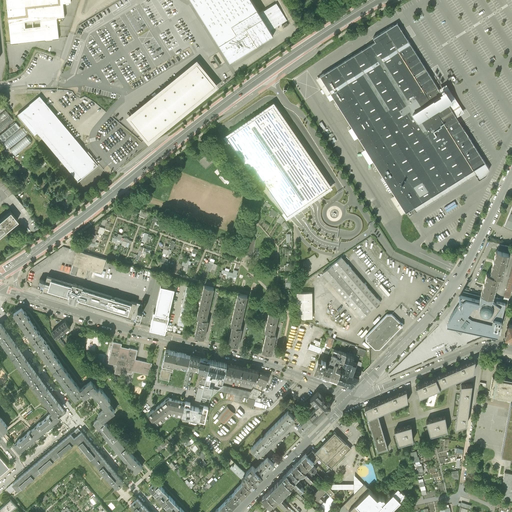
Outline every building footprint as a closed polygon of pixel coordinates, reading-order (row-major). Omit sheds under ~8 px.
[(7,0),(12,44),(62,38),(60,17),(67,17),(66,4),(73,4),(73,0),(7,0)] [(183,0),(187,3),(191,1),(230,62),(289,25),(277,4),(260,14),(250,0),(183,0)] [(167,61),(138,14),(120,24),(149,72),(167,61)] [(376,43),(321,78),(331,93),(342,111),(406,212),(473,170),(479,179),(486,175),(489,168),(466,133),(456,117),(445,98),(438,88),(410,43),(401,29),(397,22),(372,37),(376,43)] [(196,60),(127,118),(149,144),(218,86),(196,60)] [(446,84),(438,88),(448,104),(456,117),(464,112),(456,99),(446,84)] [(43,97),(20,114),(77,184),(99,164),(43,97)] [(0,136),(16,156),(33,142),(0,102),(0,136)] [(252,165),(287,216),(290,214),(294,212),(298,208),(303,205),(307,203),(310,200),(315,197),(319,194),(330,187),(273,104),(263,111),(250,120),(240,127),(226,136),(248,168),(252,165)] [(32,217),(0,177),(0,185),(28,220),(32,217)] [(273,208),(270,212),(275,216),(279,212),(273,208)] [(0,235),(18,221),(10,211),(0,219),(0,235)] [(282,215),(277,219),(282,223),(286,219),(282,215)] [(253,231),(248,230),(243,253),(251,255),(254,239),(251,239),(253,231)] [(147,242),(148,239),(151,239),(153,234),(146,231),(142,240),(147,242)] [(119,233),(119,235),(115,235),(114,240),(122,242),(123,233),(119,233)] [(131,247),(133,239),(125,237),(123,244),(131,247)] [(166,244),(161,263),(168,265),(171,256),(167,255),(170,245),(166,244)] [(150,252),(152,249),(141,245),(136,258),(140,260),(143,251),(147,253),(147,251),(150,252)] [(69,248),(63,246),(32,268),(35,272),(69,248)] [(508,252),(497,249),(490,273),(499,276),(502,276),(508,252)] [(78,250),(70,272),(85,277),(88,268),(102,273),(107,259),(78,250)] [(362,319),(381,303),(341,256),(322,272),(362,319)] [(208,270),(216,272),(218,263),(215,262),(216,258),(211,257),(208,270)] [(184,264),(185,264),(185,269),(193,269),(193,260),(184,260),(184,264)] [(230,271),(230,269),(224,267),(222,277),(235,280),(238,269),(235,269),(234,272),(230,271)] [(493,298),(499,276),(490,273),(487,272),(481,295),(493,298)] [(47,280),(40,278),(39,283),(45,284),(43,290),(69,298),(69,301),(77,303),(78,301),(112,311),(139,319),(140,317),(141,317),(144,306),(143,305),(143,303),(48,275),(47,280)] [(175,285),(161,282),(155,309),(154,309),(150,327),(166,330),(170,313),(168,313),(175,285)] [(187,325),(192,286),(185,285),(180,324),(187,325)] [(200,300),(210,303),(214,287),(204,285),(200,300)] [(300,316),(315,316),(314,291),(299,291),(300,316)] [(238,293),(234,309),(244,311),(248,295),(238,293)] [(505,304),(496,302),(496,304),(492,301),(493,298),(481,295),(479,300),(460,295),(459,295),(459,296),(458,296),(458,297),(458,298),(458,299),(459,299),(463,300),(458,306),(454,311),(449,318),(446,325),(456,327),(454,329),(457,332),(461,334),(465,329),(470,330),(480,332),(490,334),(492,335),(497,336),(505,304)] [(198,317),(207,319),(210,303),(200,300),(196,316),(198,317)] [(33,340),(41,334),(21,306),(13,312),(18,319),(28,333),(33,340)] [(241,327),(244,311),(234,309),(231,325),(232,325),(241,327)] [(265,331),(267,332),(275,334),(280,314),(270,312),(265,331)] [(391,314),(387,314),(366,335),(366,339),(373,346),(375,347),(379,348),(401,326),(400,322),(391,314)] [(207,319),(198,317),(194,334),(205,337),(209,319),(207,319)] [(65,321),(52,331),(57,338),(60,336),(71,327),(65,321)] [(21,350),(16,343),(6,329),(0,322),(0,338),(13,356),(21,350)] [(242,327),(241,327),(232,325),(228,343),(238,346),(242,327)] [(277,334),(275,334),(267,332),(262,352),(272,354),(277,334)] [(54,368),(62,363),(41,334),(33,340),(38,347),(48,361),(54,368)] [(326,345),(329,336),(326,335),(321,347),(319,353),(322,354),(326,345)] [(66,344),(60,336),(57,338),(64,346),(66,344)] [(330,336),(329,336),(326,345),(331,347),(334,338),(330,336)] [(135,359),(137,350),(128,348),(128,349),(121,347),(121,344),(113,342),(108,364),(116,365),(114,373),(123,375),(123,372),(132,374),(132,370),(150,374),(152,363),(135,359)] [(310,343),(308,349),(319,353),(321,347),(310,343)] [(365,350),(356,347),(354,353),(363,356),(365,350)] [(175,363),(176,363),(189,366),(191,355),(179,352),(166,349),(160,377),(169,379),(171,369),(173,370),(175,363)] [(42,379),(37,372),(26,357),(21,350),(13,356),(33,385),(42,379)] [(339,361),(342,362),(345,353),(338,350),(337,354),(334,361),(337,361),(338,362),(339,361)] [(332,352),(328,363),(333,364),(334,361),(337,354),(332,352)] [(344,371),(340,370),(336,379),(344,382),(352,360),(353,355),(351,354),(345,353),(342,362),(347,364),(344,371)] [(199,368),(201,357),(191,355),(189,366),(185,381),(190,382),(194,367),(199,368)] [(205,382),(211,359),(201,357),(199,368),(204,369),(204,370),(203,371),(200,381),(205,382)] [(318,358),(313,371),(320,374),(324,364),(325,360),(318,358)] [(474,358),(414,383),(417,395),(473,371),(474,358)] [(213,371),(217,372),(219,361),(211,359),(205,382),(210,383),(213,371)] [(352,360),(344,382),(351,384),(352,384),(359,376),(352,373),(356,361),(352,360)] [(223,384),(225,374),(228,363),(219,361),(217,372),(220,373),(218,383),(223,384)] [(334,361),(333,364),(328,376),(336,379),(340,370),(334,368),(337,361),(334,361)] [(79,390),(80,389),(62,363),(54,368),(59,376),(70,391),(75,398),(82,394),(79,390)] [(241,378),(244,367),(228,363),(225,374),(241,378)] [(327,365),(324,364),(320,374),(328,376),(333,364),(328,363),(327,365)] [(260,371),(244,367),(241,378),(257,382),(260,371)] [(260,371),(257,382),(263,384),(265,385),(266,386),(270,375),(260,371)] [(511,378),(493,375),(490,396),(511,400),(502,452),(511,453),(511,378)] [(55,415),(56,414),(63,409),(58,401),(47,386),(42,379),(33,385),(53,412),(55,415)] [(103,421),(104,420),(115,411),(109,402),(111,400),(101,387),(98,389),(91,380),(80,389),(79,390),(82,394),(84,397),(90,392),(92,390),(99,399),(106,407),(104,409),(98,414),(100,417),(103,421)] [(210,383),(205,382),(204,388),(203,393),(211,395),(214,384),(210,383)] [(255,387),(251,391),(249,397),(248,404),(254,406),(256,399),(260,401),(264,391),(263,391),(265,385),(263,384),(257,382),(255,387)] [(472,382),(460,382),(454,426),(466,423),(472,382)] [(222,385),(221,391),(249,397),(251,391),(222,385)] [(204,388),(199,386),(195,404),(204,404),(203,393),(204,388)] [(363,406),(376,452),(388,448),(377,412),(408,400),(406,387),(363,406)] [(311,413),(318,420),(330,407),(330,404),(317,392),(310,399),(317,407),(311,413)] [(171,414),(182,417),(185,406),(183,405),(184,402),(168,398),(147,415),(156,427),(171,414)] [(186,403),(185,406),(182,417),(205,422),(208,408),(204,407),(203,411),(199,410),(200,408),(192,406),(192,404),(186,403)] [(234,413),(226,406),(217,417),(225,424),(234,413)] [(66,412),(63,409),(56,414),(59,417),(66,412)] [(288,410),(276,422),(284,430),(296,417),(288,410)] [(47,417),(44,419),(50,426),(59,418),(59,417),(56,414),(55,415),(53,412),(50,415),(49,414),(47,416),(47,417)] [(318,420),(311,413),(297,427),(304,434),(318,420)] [(444,413),(424,419),(429,434),(447,429),(444,413)] [(0,415),(0,432),(8,427),(0,415)] [(103,421),(100,417),(94,421),(99,428),(110,440),(120,453),(131,466),(136,472),(143,467),(104,420),(103,421)] [(38,425),(34,427),(40,434),(50,426),(44,419),(40,423),(39,422),(37,424),(38,425)] [(271,442),(284,430),(276,422),(264,435),(271,442)] [(410,423),(393,428),(397,445),(413,440),(410,423)] [(28,433),(24,436),(29,443),(40,434),(34,427),(31,430),(30,430),(27,432),(28,433)] [(71,433),(74,437),(81,431),(78,427),(71,433)] [(175,430),(158,445),(161,450),(174,438),(173,436),(177,432),(175,430)] [(76,440),(95,462),(102,456),(97,450),(86,437),(81,431),(74,437),(76,440)] [(56,446),(51,450),(56,456),(60,453),(61,454),(62,453),(63,452),(62,451),(70,445),(70,446),(72,445),(73,444),(72,443),(76,440),(74,437),(71,433),(66,437),(56,446)] [(335,433),(315,453),(320,458),(327,465),(331,469),(351,450),(346,445),(335,433)] [(259,455),(271,442),(264,435),(251,447),(259,455)] [(19,450),(29,443),(24,436),(20,439),(19,438),(17,440),(18,441),(14,444),(19,450)] [(191,445),(198,452),(201,449),(195,442),(191,445)] [(53,460),(56,456),(51,450),(46,454),(37,462),(32,466),(38,473),(41,470),(41,471),(43,470),(44,469),(43,468),(50,462),(51,462),(52,461),(53,460)] [(418,450),(412,452),(417,473),(423,471),(418,450)] [(313,451),(308,455),(314,462),(315,463),(320,458),(315,453),(313,451)] [(306,453),(302,457),(310,466),(315,471),(317,469),(312,464),(314,462),(308,455),(306,453)] [(238,474),(243,470),(228,455),(223,460),(238,474)] [(0,474),(9,467),(0,456),(0,474)] [(107,462),(102,456),(95,462),(116,487),(123,481),(118,475),(107,462)] [(256,469),(264,477),(276,465),(268,457),(256,469)] [(302,457),(297,462),(311,476),(313,474),(308,468),(310,466),(302,457)] [(297,462),(291,468),(300,476),(302,474),(304,474),(306,475),(306,477),(311,482),(314,479),(311,476),(297,462)] [(34,476),(38,473),(32,466),(27,470),(17,479),(13,483),(17,487),(18,489),(22,486),(23,487),(24,486),(25,485),(25,484),(32,478),(33,477),(34,477),(34,476)] [(253,466),(246,473),(257,483),(264,477),(256,469),(253,466)] [(291,468),(287,472),(301,486),(303,484),(297,478),(300,476),(291,468)] [(238,474),(244,480),(252,488),(257,483),(246,473),(243,470),(238,474)] [(287,472),(282,477),(291,485),(293,484),(301,492),(304,489),(301,486),(287,472)] [(511,473),(505,472),(501,497),(511,499),(511,473)] [(364,486),(353,476),(354,485),(354,490),(354,495),(364,486)] [(209,487),(215,480),(212,477),(206,484),(209,487)] [(270,489),(280,498),(282,496),(292,486),(291,485),(282,477),(272,487),(270,489)] [(418,480),(423,495),(428,493),(423,478),(418,480)] [(235,489),(236,490),(243,497),(252,488),(244,480),(235,489)] [(149,487),(160,499),(167,492),(157,481),(149,487)] [(13,483),(6,489),(10,493),(17,487),(13,483)] [(324,484),(321,488),(326,493),(330,497),(334,494),(331,491),(328,488),(324,484)] [(354,495),(337,511),(374,511),(378,509),(381,511),(389,511),(401,501),(400,499),(404,494),(398,488),(394,493),(384,503),(382,501),(386,497),(385,496),(383,496),(382,495),(380,496),(378,498),(370,489),(369,490),(364,486),(354,495)] [(321,488),(310,498),(316,503),(326,493),(321,488)] [(266,493),(276,502),(278,500),(278,501),(278,503),(285,510),(289,506),(280,498),(270,489),(266,493)] [(229,511),(243,497),(236,490),(222,504),(229,511)] [(160,499),(170,511),(178,504),(167,492),(160,499)] [(271,507),(276,502),(266,493),(262,497),(271,507)] [(131,503),(138,511),(144,511),(148,509),(137,497),(131,503)] [(330,497),(320,507),(325,511),(326,511),(336,503),(330,497)] [(1,508),(5,511),(9,511),(17,506),(11,499),(4,506),(1,508)] [(461,502),(460,511),(466,511),(467,507),(470,507),(470,503),(461,502)]
